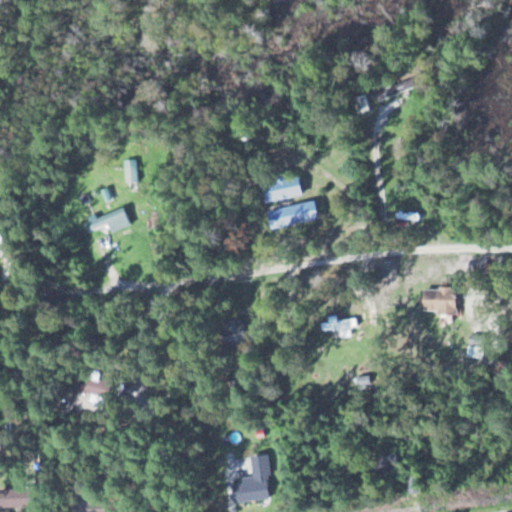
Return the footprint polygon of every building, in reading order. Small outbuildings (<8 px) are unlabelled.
[(373,95),(377,104),(416,87),(412,79),(373,95)] [(359,115),(371,109),(364,96),(352,102),(359,115)] [(301,196),(297,177),(288,179),(287,173),(275,175),(276,182),(261,184),(264,203),(301,196)] [(317,220),(313,202),(266,212),(270,230),(317,220)] [(107,237),(129,222),(120,208),(97,223),(107,237)] [(421,289),(421,312),(452,312),(452,289),(421,289)] [(220,346),(244,346),(244,321),(220,321),(220,346)] [(75,390),(98,397),(102,382),(80,375),(75,390)] [(375,474),(397,472),(395,455),(373,457),(375,474)] [(421,493),(417,469),(404,472),(408,495),(421,493)] [(231,503),(257,503),(257,484),(231,484),(231,503)] [(21,490),(0,490),(0,507),(21,508),(21,490)] [(103,511),(103,501),(67,501),(67,511),(103,511)]
